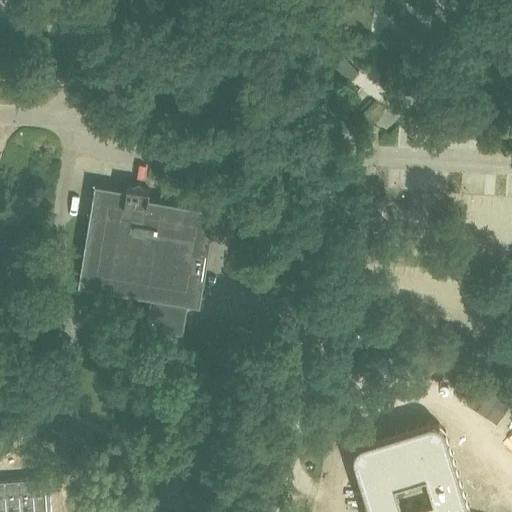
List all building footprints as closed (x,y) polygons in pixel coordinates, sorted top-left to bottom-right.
[(299,10),(300,0),(284,0),(283,8),(299,10)] [(348,79),(358,71),(342,55),(333,63),(348,79)] [(199,303),(215,207),(148,196),(149,188),(126,184),(126,188),(94,182),(88,217),(78,283),(150,295),(145,326),(182,333),(186,311),(187,301),(199,303)] [(468,511),(444,431),(443,429),(442,428),(441,426),(439,425),(438,424),(436,423),(434,423),(432,423),(430,423),(429,423),(427,423),(364,443),(363,444),(362,444),(360,445),(359,446),(357,448),(356,449),(356,451),(355,453),(355,454),(355,456),(355,458),(371,511),(468,511)] [(64,511),(64,480),(0,481),(0,511),(64,511)]
